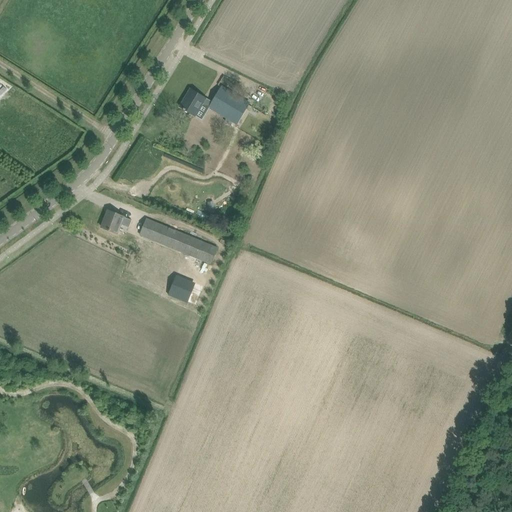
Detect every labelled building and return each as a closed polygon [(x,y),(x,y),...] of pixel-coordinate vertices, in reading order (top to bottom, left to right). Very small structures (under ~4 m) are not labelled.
[(221,87),(208,107),(236,124),(248,104),(221,87)] [(180,107),(189,112),(195,116),(206,99),(191,90),(180,107)] [(247,112),(238,126),(265,142),(274,129),(247,112)] [(144,146),(140,151),(150,157),(154,152),(144,146)] [(136,157),(123,177),(133,184),(146,164),(136,157)] [(102,227),(111,231),(117,234),(121,225),(129,228),(132,220),(108,211),(102,227)] [(147,218),(140,235),(189,255),(196,239),(147,218)] [(198,242),(193,253),(207,260),(210,254),(214,256),(217,250),(198,242)] [(178,279),(170,296),(188,305),(197,288),(178,279)]
